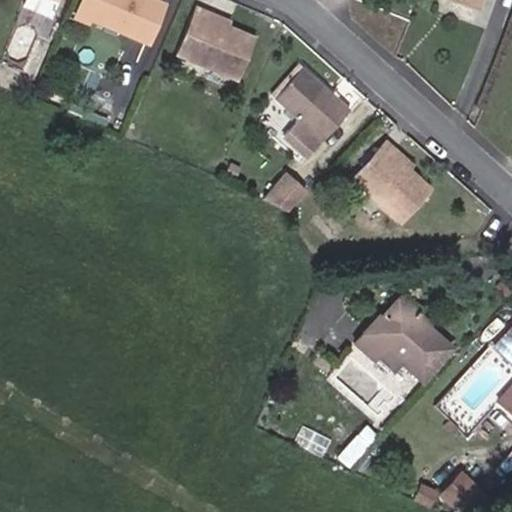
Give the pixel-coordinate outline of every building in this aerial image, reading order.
[(47,20),(55,0),(21,0),(18,8),(47,20)] [(78,19),(86,0),(79,0),(72,15),(78,19)] [(152,15),(118,0),(116,5),(103,0),(86,0),(78,19),(138,46),(152,15)] [(450,0),(471,8),(474,0),(450,0)] [(200,24),(202,18),(188,12),(168,58),(229,83),(245,43),(218,31),(200,24)] [(220,25),(202,18),(200,24),(218,31),(220,25)] [(266,103),(295,70),(292,68),(263,101),(266,103)] [(342,112),(295,70),(266,103),(289,121),(275,137),(299,159),(342,112)] [(421,195),(402,179),(381,160),(385,155),(375,145),(343,181),(393,226),(421,195)] [(381,160),(402,179),(406,175),(385,155),(381,160)] [(280,171),(252,199),(278,210),(298,190),(280,171)] [(386,300),(380,306),(406,328),(411,322),(386,300)] [(406,328),(380,306),(368,320),(362,314),(349,328),(354,334),(346,344),(364,359),(373,349),(386,360),(408,380),(438,345),(411,322),(406,328)] [(511,315),(511,314),(484,345),(511,371),(511,372),(488,401),(511,423),(511,315)] [(373,349),(364,359),(376,371),(386,360),(373,349)] [(477,489),(454,466),(431,488),(454,511),(477,489)]
